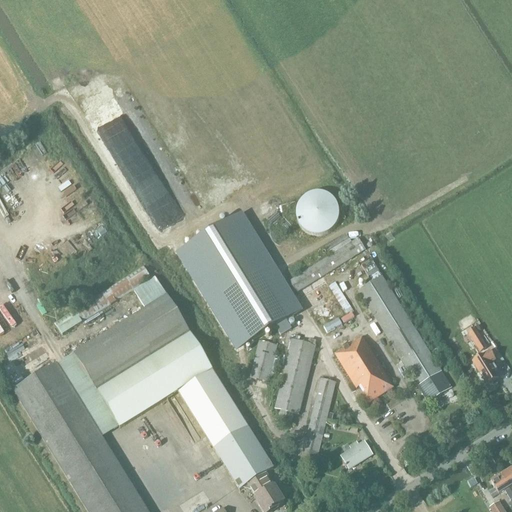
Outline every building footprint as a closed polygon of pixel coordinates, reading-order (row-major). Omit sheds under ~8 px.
[(331,210),(331,207),(330,203),(328,199),(326,196),(322,193),(318,192),(315,191),(312,191),(308,191),(304,193),(300,195),(298,197),(296,199),(294,203),(293,207),(293,210),(293,214),(295,218),(296,221),(299,224),(303,227),(305,228),(310,229),(313,229),(317,229),(320,228),(323,226),(326,224),(328,222),(330,218),(331,214),(331,210)] [(234,220),(184,250),(245,348),(276,329),(281,337),(292,330),(287,322),(294,318),(234,220)] [(366,251),(358,239),(351,244),(347,236),(326,249),(331,256),(289,282),(297,294),(366,251)] [(63,336),(151,280),(144,269),(56,326),(63,336)] [(382,277),(358,292),(418,389),(443,374),(382,277)] [(248,487),(267,475),(267,474),(274,470),(213,373),(214,373),(167,297),(162,290),(159,292),(152,280),(136,290),(148,309),(73,355),(120,430),(178,393),(240,492),(248,486),(248,487)] [(336,282),(329,286),(347,314),(354,310),(336,282)] [(394,389),(362,338),(334,355),(356,391),(359,389),(363,395),(361,397),(366,406),(394,389)] [(474,343),(480,353),(487,349),(481,338),(474,343)] [(292,341),(274,410),(280,412),(277,424),(291,427),(294,415),(299,417),(316,347),(292,341)] [(259,342),(250,379),(269,383),(278,347),(259,342)] [(473,363),(478,371),(487,386),(498,379),(489,365),(495,362),(489,353),(478,360),(473,363)] [(147,511),(57,365),(14,392),(87,511),(147,511)] [(443,374),(418,389),(428,404),(452,389),(443,374)] [(329,414),(336,384),(321,380),(301,462),(316,467),(327,420),(329,414)] [(372,456),(364,442),(341,457),(349,471),(372,456)] [(511,470),(501,476),(509,490),(511,493),(511,470)] [(267,475),(248,487),(256,499),(254,500),(262,511),(274,511),(279,509),(278,507),(285,503),(267,475)] [(496,491),(491,494),(495,501),(506,494),(511,501),(511,500),(511,493),(509,490),(501,476),(491,483),(496,491)] [(472,480),(467,484),(470,489),(476,485),(472,480)] [(491,508),(489,509),(491,511),(504,511),(499,503),(495,505),(491,508)]
